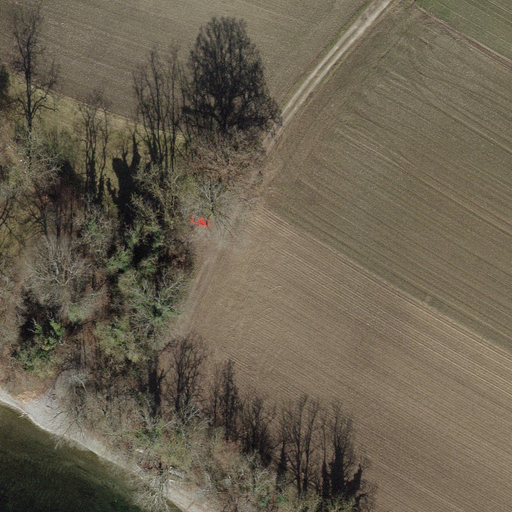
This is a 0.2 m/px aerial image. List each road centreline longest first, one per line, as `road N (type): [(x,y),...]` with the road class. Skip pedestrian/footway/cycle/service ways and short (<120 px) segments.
road 1 (track): [(351,511),(148,372),(196,247)]
road 2 (track): [(196,247),(289,115),(386,0)]
